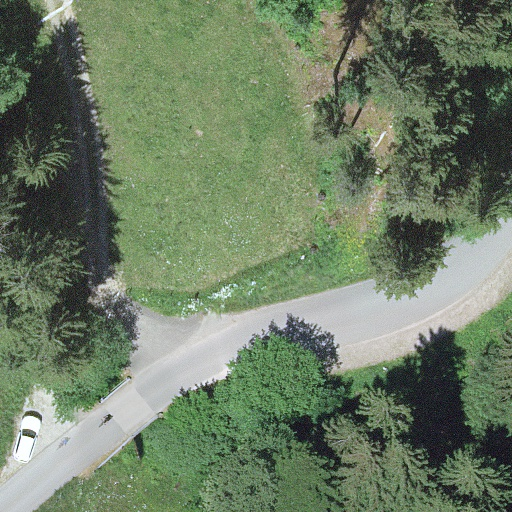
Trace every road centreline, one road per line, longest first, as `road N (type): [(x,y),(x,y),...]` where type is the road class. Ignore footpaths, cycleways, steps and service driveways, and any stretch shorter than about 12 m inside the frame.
road 1 (unclassified): [(1,511),(201,352),(440,283),(511,216)]
road 2 (track): [(182,365),(132,333),(97,277),(79,118),(48,0)]
